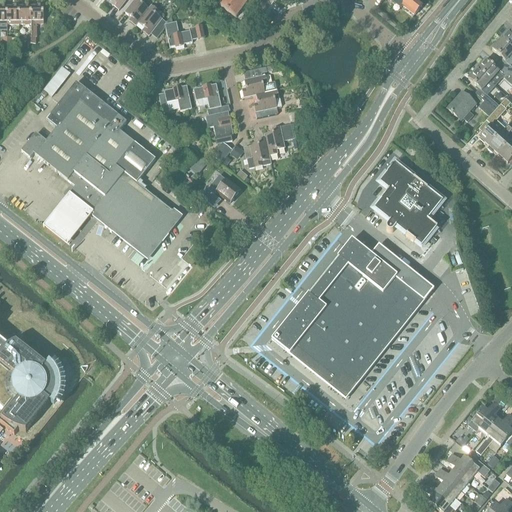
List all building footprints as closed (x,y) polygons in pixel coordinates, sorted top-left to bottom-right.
[(109,0),(114,3),(111,7),(119,12),(128,0),(109,0)] [(149,10),(148,10),(142,6),(145,2),(141,0),(135,0),(124,14),(131,19),(128,22),(135,28),(136,28),(138,25),(138,24),(149,10)] [(235,19),(245,5),(237,0),(223,0),(218,7),(235,19)] [(414,16),(422,6),(414,0),(405,0),(407,1),(402,6),(414,16)] [(135,28),(136,28),(138,25),(144,29),(142,33),(149,38),(151,36),(156,41),(164,30),(164,27),(166,24),(156,16),(158,13),(151,7),(149,10),(138,24),(138,25),(136,28),(135,28)] [(36,39),(36,26),(43,25),(43,17),(47,17),(47,8),(31,9),(31,26),(31,39),(36,39)] [(7,26),(19,26),(19,9),(7,9),(7,26)] [(19,26),(31,26),(31,9),(19,9),(19,26)] [(179,35),(176,24),(165,27),(170,49),(175,48),(175,49),(184,47),(184,46),(192,44),(192,42),(204,39),(201,28),(189,30),(189,33),(179,35)] [(500,41),(511,52),(511,35),(508,32),(500,41)] [(83,41),(80,47),(88,52),(92,46),(83,41)] [(491,51),(502,61),(510,68),(511,65),(511,60),(509,58),(511,54),(511,52),(500,41),(491,51)] [(511,77),(506,72),(498,65),(494,70),(485,61),(476,71),(489,83),(494,87),(503,78),(511,86),(511,77)] [(52,99),(68,73),(59,67),(43,93),(52,99)] [(265,78),(262,78),(262,76),(266,75),(265,70),(243,75),(245,82),(244,82),(246,90),(242,91),(243,100),(256,97),(265,95),(263,87),(267,86),(265,78)] [(485,97),(494,87),(489,83),(476,71),(467,80),(479,91),(475,95),(494,112),(498,108),(485,97)] [(207,112),(208,118),(209,118),(220,115),(228,113),(228,114),(229,114),(227,108),(221,109),(216,86),(211,87),(211,86),(202,88),(202,89),(193,91),(196,103),(207,100),(209,111),(207,112)] [(155,162),(128,140),(119,133),(124,126),(77,88),(44,129),(52,135),(45,143),(35,135),(20,154),(29,161),(33,156),(73,188),(53,213),(43,226),(67,245),(77,232),(92,214),(147,258),(178,219),(137,186),(155,162)] [(192,111),(187,88),(182,89),(181,88),(172,90),(172,91),(164,93),(164,95),(158,97),(161,108),(168,107),(167,105),(178,102),(180,113),(192,111)] [(256,97),(257,105),(253,106),(257,120),(268,118),(267,112),(277,110),(275,102),(279,101),(277,92),(265,95),(256,97)] [(460,122),(475,106),(462,94),(447,110),(460,122)] [(36,114),(39,110),(30,102),(27,106),(36,114)] [(494,114),(494,113),(483,104),(478,109),(489,119),(494,114)] [(488,148),(500,134),(504,130),(495,122),(505,111),(500,106),(496,112),(494,113),(494,114),(489,119),(479,131),(483,134),(478,139),(488,148)] [(220,115),(209,118),(208,118),(205,119),(208,130),(219,128),(221,139),(219,139),(220,146),(232,143),(231,137),(233,137),(231,128),(232,128),(230,119),(229,119),(228,114),(228,113),(220,115)] [(509,143),(506,140),(511,132),(511,131),(507,127),(504,130),(488,148),(486,150),(492,155),(493,153),(497,157),(509,143)] [(269,157),(269,158),(277,156),(277,152),(285,150),(280,129),(271,131),(272,135),(264,137),(265,141),(269,157)] [(269,158),(269,157),(265,141),(257,143),(257,147),(249,148),(243,150),(248,171),(271,166),(269,158)] [(506,165),(511,158),(511,145),(509,143),(497,157),(506,165)] [(221,165),(230,153),(220,146),(211,158),(221,165)] [(236,148),(230,156),(238,162),(243,155),(236,148)] [(416,155),(409,149),(405,154),(412,160),(416,155)] [(187,152),(174,163),(184,174),(196,162),(187,152)] [(197,164),(190,170),(198,177),(204,169),(197,164)] [(414,180),(395,166),(391,170),(386,176),(387,176),(379,185),(388,193),(381,202),(373,211),(389,224),(386,228),(386,229),(386,230),(386,231),(386,232),(387,233),(388,234),(389,234),(390,234),(391,234),(392,234),(392,233),(393,233),(396,229),(406,237),(405,238),(415,245),(421,250),(436,231),(437,230),(427,223),(442,204),(427,191),(414,180)] [(201,200),(209,189),(196,180),(188,191),(201,200)] [(222,187),(215,182),(210,188),(230,204),(239,193),(226,182),(222,187)] [(84,243),(80,247),(87,255),(91,252),(84,243)] [(304,307),(276,343),(284,349),(288,352),(326,382),(337,391),(346,398),(355,387),(358,383),(417,309),(423,302),(425,299),(432,289),(378,246),(368,259),(366,258),(352,259),(311,312),(304,307)] [(444,275),(460,288),(464,283),(447,270),(444,275)] [(13,401),(0,417),(0,424),(14,436),(18,431),(26,433),(50,403),(46,400),(47,399),(49,395),(51,390),(50,384),(50,380),(48,377),(46,374),(43,371),(46,368),(16,344),(9,347),(4,343),(1,347),(0,345),(0,369),(10,377),(9,379),(8,382),(7,388),(7,391),(9,396),(15,393),(16,396),(19,399),(16,403),(13,401)] [(478,431),(497,407),(494,404),(487,412),(483,409),(470,425),(478,431)] [(485,437),(498,421),(494,418),(501,409),(497,407),(478,431),(485,437)] [(492,443),(511,418),(508,416),(501,424),(498,421),(485,437),(492,443)] [(511,418),(492,443),(500,449),(511,433),(511,432),(508,430),(511,425),(511,418)] [(448,460),(472,480),(478,473),(484,478),(489,472),(474,460),(470,464),(463,459),(460,463),(451,456),(448,460)] [(493,458),(486,466),(492,471),(499,462),(493,458)] [(467,486),(472,480),(448,460),(446,463),(454,470),(451,474),(467,486)] [(467,486),(451,474),(448,478),(440,470),(437,474),(461,494),(467,486)] [(455,501),(461,494),(437,474),(434,477),(443,484),(440,488),(455,501)] [(491,483),(487,488),(493,493),(497,488),(491,483)] [(455,501),(440,488),(436,492),(428,485),(425,489),(449,508),(455,501)] [(438,511),(446,511),(449,508),(425,489),(422,492),(431,499),(427,503),(438,511)] [(486,492),(482,498),(486,502),(491,496),(486,492)] [(502,511),(510,503),(506,500),(499,509),(495,505),(489,511),(502,511)] [(507,511),(511,506),(511,504),(510,503),(502,511),(507,511)]
